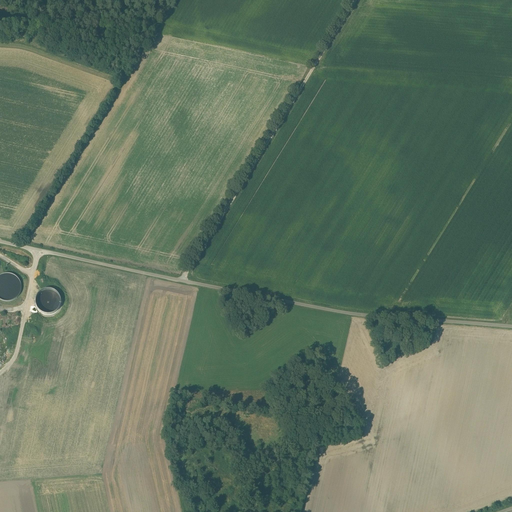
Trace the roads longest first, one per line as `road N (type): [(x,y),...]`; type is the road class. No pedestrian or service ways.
road 1 (unclassified): [(511,325),(320,306),(0,241)]
road 2 (track): [(182,279),(353,0)]
